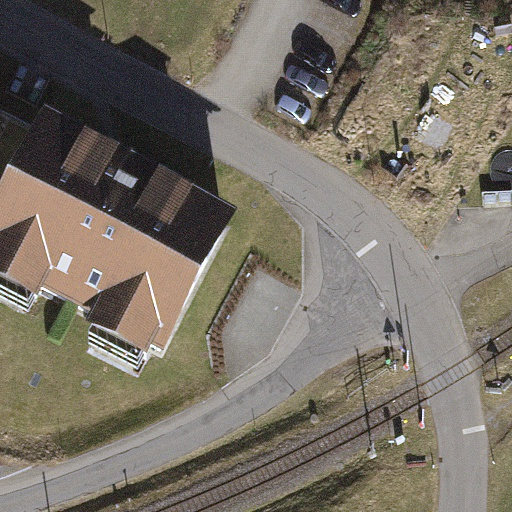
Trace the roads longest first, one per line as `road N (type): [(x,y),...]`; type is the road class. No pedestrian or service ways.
road 1 (residential): [(0,21),(306,178),(372,229),(405,278)]
road 2 (residential): [(405,278),(317,357),(238,412),(72,487),(0,510)]
road 3 (unclassified): [(405,278),(463,427),(464,511)]
